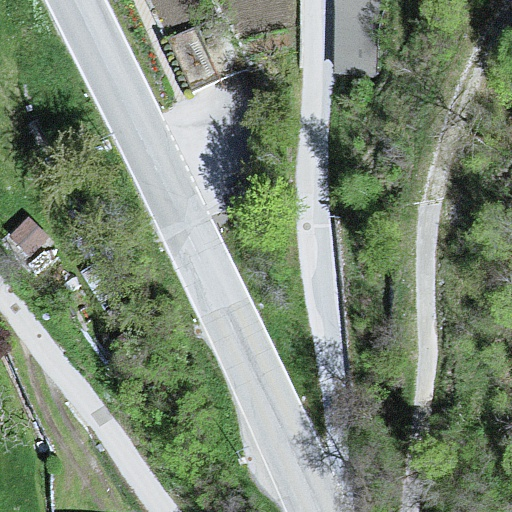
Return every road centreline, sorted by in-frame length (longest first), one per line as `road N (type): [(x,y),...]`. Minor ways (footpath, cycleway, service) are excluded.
road 1 (secondary): [(75,0),(320,511)]
road 2 (track): [(507,0),(441,131),(410,511)]
road 3 (residential): [(343,511),(311,186),(315,0)]
